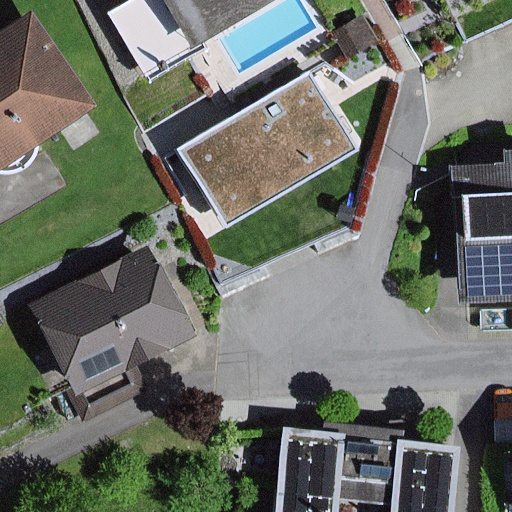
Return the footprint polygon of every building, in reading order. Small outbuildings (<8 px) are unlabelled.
[(266,0),(126,0),(101,14),(143,85),(198,53),(192,43),(266,0)] [(483,3),(481,0),(449,0),(456,15),(483,3)] [(0,164),(88,107),(26,12),(0,28),(0,164)] [(359,16),(328,33),(345,65),(376,48),(359,16)] [(354,168),(305,85),(170,164),(218,246),(354,168)] [(511,301),(511,149),(493,151),(493,164),(442,166),(448,304),(511,301)] [(73,425),(144,391),(130,362),(182,337),(139,250),(22,308),(63,391),(58,394),(73,425)] [(316,432),(275,427),(264,511),(326,511),(328,500),(380,506),(379,511),(441,511),(449,448),(396,442),(397,432),(318,422),(316,432)]
